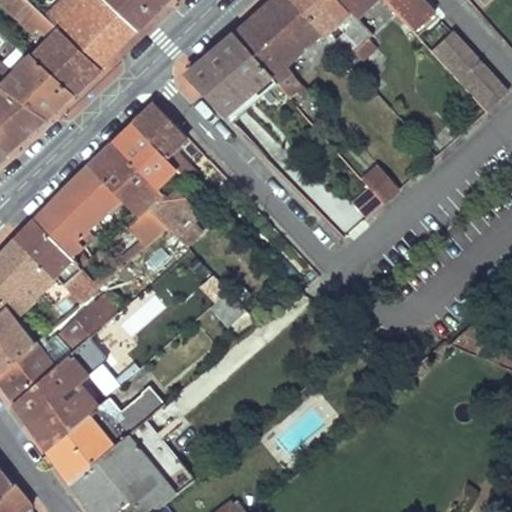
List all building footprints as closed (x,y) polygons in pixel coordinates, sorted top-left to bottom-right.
[(50,38),(33,56),(75,93),(100,68),(52,24),(45,17),(26,0),(0,0),(0,2),(33,31),(37,27),(50,38)] [(62,0),(45,17),(52,24),(75,0),(62,0)] [(75,0),(52,24),(100,67),(138,30),(106,0),(75,0)] [(106,0),(138,30),(168,0),(106,0)] [(373,0),(272,0),(235,34),(186,75),(225,115),(272,76),(278,84),(285,93),(291,87),(295,92),(299,91),(303,96),(310,91),(287,66),(320,35),(323,38),(339,24),(359,46),(354,51),(362,59),(376,45),(368,37),(371,34),(355,17),(373,0)] [(436,14),(422,0),(385,0),(409,26),(415,32),(436,14)] [(433,52),(486,111),(507,92),(453,33),(433,52)] [(0,63),(0,87),(46,120),(75,93),(33,56),(31,54),(13,73),(0,63)] [(272,76),(225,115),(232,122),(278,84),(272,76)] [(0,148),(7,155),(46,120),(0,87),(0,148)] [(156,104),(114,143),(160,191),(181,172),(188,180),(196,172),(175,149),(187,137),(156,104)] [(337,136),(343,128),(333,117),(328,122),(332,125),(330,128),(337,136)] [(350,136),(343,128),(337,136),(344,142),(350,136)] [(36,219),(70,256),(78,249),(92,235),(87,229),(120,198),(131,209),(125,214),(133,223),(150,208),(164,195),(160,191),(114,143),(67,188),(36,219)] [(382,204),(399,190),(380,170),(365,184),(382,204)] [(164,195),(150,208),(173,234),(166,240),(173,248),(180,241),(187,249),(204,233),(197,224),(204,217),(178,190),(175,193),(174,191),(166,198),(164,195)] [(70,256),(36,219),(18,240),(53,279),(56,277),(64,285),(82,268),(70,256)] [(18,240),(0,259),(0,305),(4,310),(13,321),(37,299),(33,296),(53,279),(18,240)] [(78,249),(70,256),(82,268),(90,262),(78,249)] [(235,281),(228,288),(246,306),(253,299),(235,281)] [(246,311),(229,292),(212,306),(229,325),(246,311)] [(92,511),(237,511),(232,506),(230,503),(219,511),(157,511),(168,504),(196,481),(145,420),(164,404),(149,386),(129,406),(122,412),(108,396),(98,405),(81,384),(108,359),(90,337),(118,313),(103,296),(55,337),(64,349),(48,362),(42,354),(51,347),(42,337),(33,345),(0,372),(0,379),(48,448),(92,511)] [(4,310),(0,314),(0,372),(33,345),(13,321),(4,310)] [(511,336),(475,322),(449,344),(511,369),(511,336)] [(403,385),(415,376),(405,368),(397,377),(403,385)] [(116,390),(108,396),(122,412),(129,406),(116,390)] [(0,498),(16,485),(0,464),(0,498)] [(0,511),(29,511),(34,509),(16,485),(0,498),(0,511)] [(232,506),(237,511),(248,511),(239,501),(232,506)]
